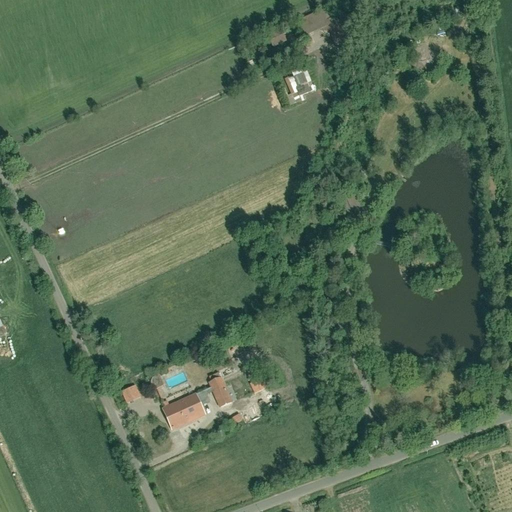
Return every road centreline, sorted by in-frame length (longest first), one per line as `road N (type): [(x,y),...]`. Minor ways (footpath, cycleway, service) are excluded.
road 1 (unclassified): [(0,171),(154,511)]
road 2 (track): [(316,49),(9,192)]
road 3 (unclassified): [(511,415),(247,511)]
